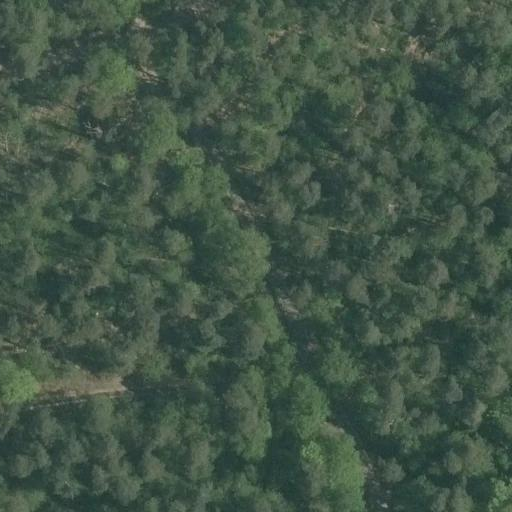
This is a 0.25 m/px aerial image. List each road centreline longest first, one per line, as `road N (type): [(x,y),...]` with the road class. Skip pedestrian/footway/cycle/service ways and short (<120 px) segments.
road 1 (track): [(319,378),(206,143),(155,86),(141,41)]
road 2 (track): [(0,407),(319,378)]
road 3 (track): [(384,511),(319,378)]
road 4 (track): [(141,41),(0,61)]
